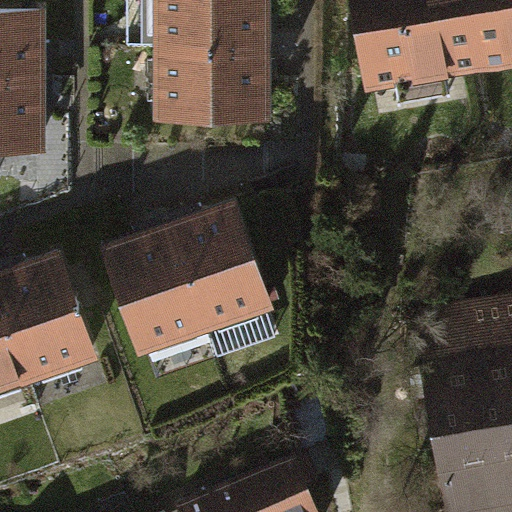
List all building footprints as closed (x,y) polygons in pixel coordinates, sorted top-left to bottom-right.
[(264,0),(151,0),(152,118),(266,116),(266,88),(265,7),(264,0)] [(511,0),(356,0),(370,79),(511,54),(511,0)] [(41,8),(0,8),(0,141),(41,141),(41,8)] [(234,202),(108,245),(143,343),(270,301),(234,202)] [(62,242),(0,263),(0,386),(100,351),(62,242)] [(511,285),(408,304),(445,511),(486,511),(511,507),(511,285)] [(317,511),(293,452),(176,500),(181,511),(317,511)]
